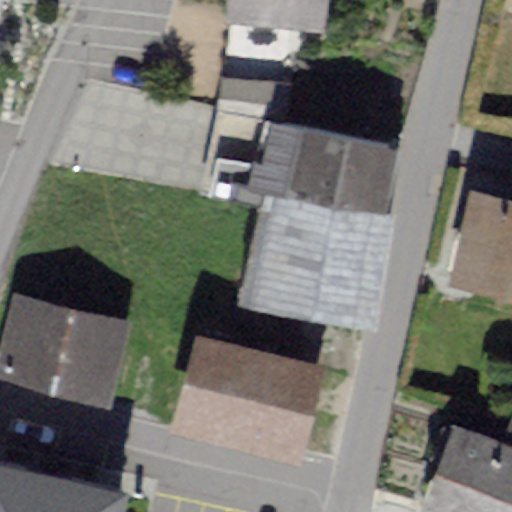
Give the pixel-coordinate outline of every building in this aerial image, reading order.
[(235,0),(234,14),(324,21),(325,0),(235,0)] [(275,123),(261,183),(271,185),(379,210),(393,150),(275,123)] [(511,288),(511,193),(461,181),(440,271),(511,288)] [(391,213),(379,210),(271,185),(246,293),(367,320),(391,213)] [(105,395),(123,320),(20,296),(2,371),(105,395)] [(320,368),(203,337),(191,380),(309,411),(320,368)] [(297,455),(309,411),(191,380),(179,423),(297,455)] [(511,511),(511,443),(458,423),(423,511),(511,511)] [(115,511),(119,494),(0,467),(0,511),(115,511)]
